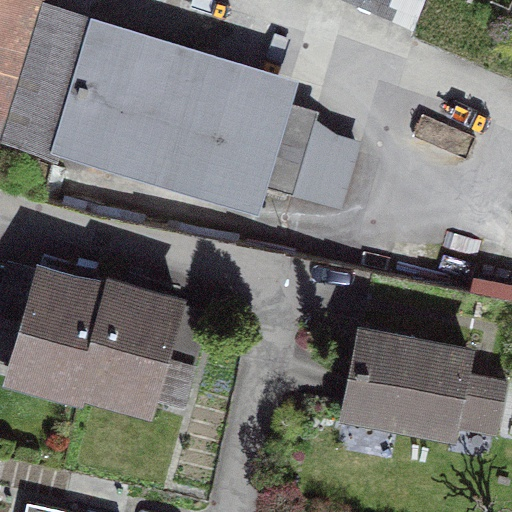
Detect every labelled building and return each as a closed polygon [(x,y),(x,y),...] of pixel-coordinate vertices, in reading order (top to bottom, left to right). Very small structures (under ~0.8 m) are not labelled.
[(0,0),(0,134),(57,153),(61,137),(287,207),(312,125),(278,117),(285,97),(34,23),(40,0),(0,0)] [(511,14),(478,0),(359,0),(417,24),(412,35),(511,77),(511,14)] [(107,287),(6,259),(0,280),(0,324),(20,330),(11,364),(80,383),(82,376),(107,287)] [(193,369),(210,308),(109,279),(107,287),(82,376),(150,396),(160,359),(193,369)] [(476,343),(349,319),(330,413),(458,437),(476,343)] [(76,511),(27,502),(24,511),(76,511)]
